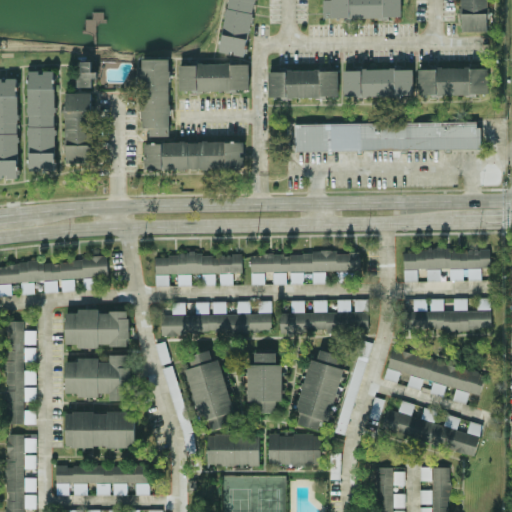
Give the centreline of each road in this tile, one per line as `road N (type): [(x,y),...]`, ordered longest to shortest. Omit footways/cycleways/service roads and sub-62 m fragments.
road 1 (secondary): [(511,199),(120,207)]
road 2 (secondary): [(124,228),(455,222)]
road 3 (secondary): [(0,238),(124,228)]
